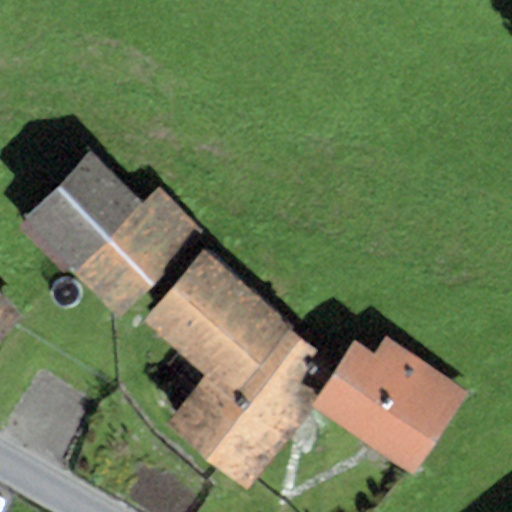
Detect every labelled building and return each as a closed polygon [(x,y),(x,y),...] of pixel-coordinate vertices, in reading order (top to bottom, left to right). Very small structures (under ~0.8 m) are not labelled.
[(89,151),(21,217),(72,269),(141,203),(89,151)] [(141,203),(72,269),(117,316),(202,231),(157,187),(141,203)] [(292,323),(204,251),(142,320),(203,376),(231,398),(292,323)] [(0,294),(0,339),(22,315),(0,294)] [(203,376),(164,425),(246,491),(313,409),(307,406),(338,360),(292,323),(231,398),(203,376)] [(412,476),(468,393),(385,337),(373,353),(352,339),(338,360),(307,406),(313,409),(412,476)]
